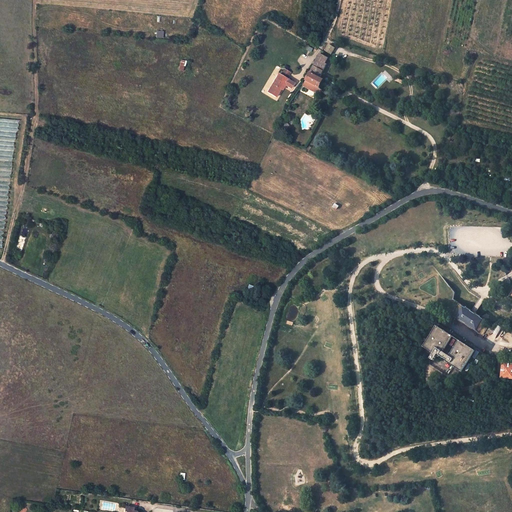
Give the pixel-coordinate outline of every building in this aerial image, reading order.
[(328,44),(324,50),(331,54),(335,48),(328,44)] [(320,77),(323,71),(322,70),(323,68),(326,63),(328,57),(320,53),(307,80),(320,87),(324,79),(320,77)] [(267,92),(276,97),(281,89),(282,90),(285,85),(291,88),(294,83),(286,79),(290,73),(284,69),(280,75),(278,74),(267,92)] [(59,232),(54,230),(50,237),(57,240),(58,236),(57,235),(59,232)] [(466,308),(463,306),(456,317),(459,319),(458,320),(463,324),(463,323),(467,326),(472,330),(473,329),(476,330),(483,319),(481,318),(481,317),(476,313),(476,314),(473,312),(471,311),(472,311),(466,307),(466,308)] [(453,336),(437,326),(424,347),(434,354),(437,356),(440,357),(440,356),(443,352),(453,336)] [(476,351),(460,341),(449,356),(447,360),(446,361),(462,372),(476,351)] [(449,356),(443,352),(440,356),(447,360),(449,356)] [(511,364),(503,364),(501,377),(511,378),(511,364)]
